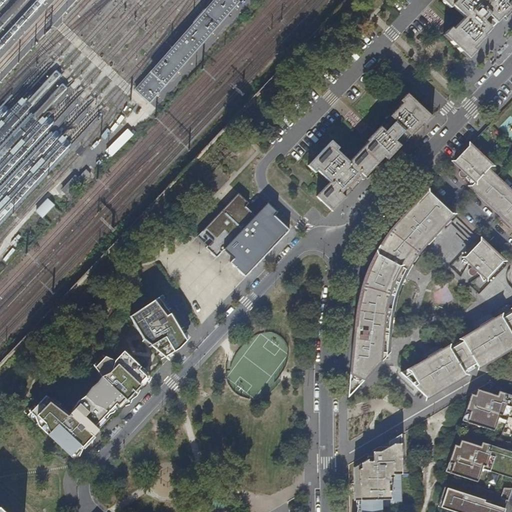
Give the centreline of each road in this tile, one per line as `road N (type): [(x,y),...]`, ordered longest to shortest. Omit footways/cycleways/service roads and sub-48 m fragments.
road 1 (residential): [(87,510),(92,466),(301,245),(359,222)]
road 2 (residential): [(359,222),(336,283),(329,333),(328,511)]
road 3 (residential): [(419,160),(511,63)]
road 4 (residential): [(511,246),(419,160)]
